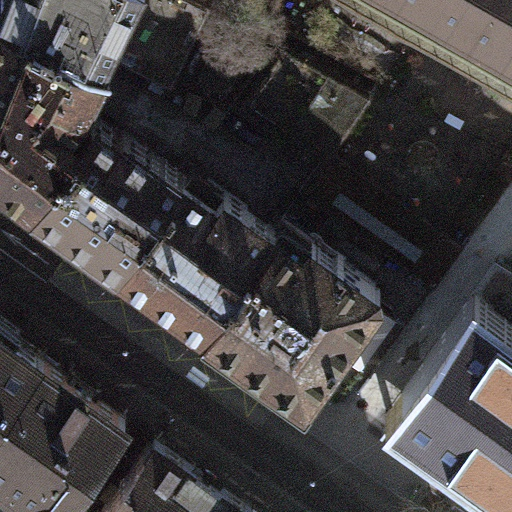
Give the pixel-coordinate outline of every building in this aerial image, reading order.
[(0,0),(0,12),(102,66),(110,48),(167,77),(201,4),(193,0),(0,0)] [(511,0),(380,0),(511,74),(511,0)] [(0,174),(35,199),(82,132),(79,130),(71,124),(86,102),(102,66),(0,12),(0,174)] [(371,91),(287,44),(247,98),(326,153),(371,91)] [(74,227),(120,259),(184,170),(122,126),(119,129),(92,110),(79,130),(82,132),(35,199),(74,227)] [(203,184),(184,170),(120,259),(164,291),(191,310),(206,320),(275,224),(261,213),(209,175),(203,184)] [(275,224),(206,320),(305,391),(377,292),(377,281),(348,260),(314,237),(316,233),(284,211),(275,224)] [(511,501),(511,312),(475,286),(385,411),(511,501)] [(0,409),(42,350),(0,319),(0,409)] [(127,411),(42,350),(0,409),(0,470),(42,500),(56,510),(127,411)] [(247,511),(252,506),(146,432),(90,511),(247,511)]
